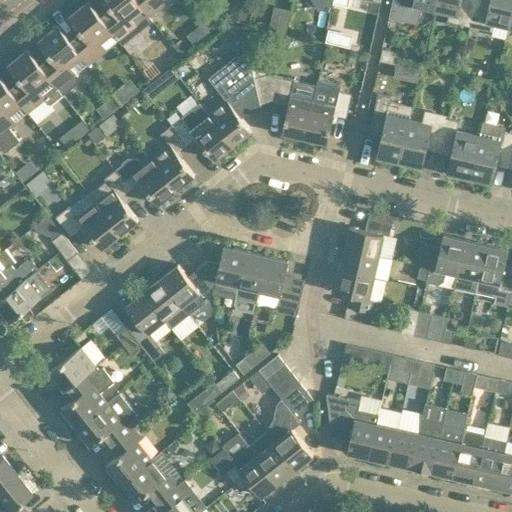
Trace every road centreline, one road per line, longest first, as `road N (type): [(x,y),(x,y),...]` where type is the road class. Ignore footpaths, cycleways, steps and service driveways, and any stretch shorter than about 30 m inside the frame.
road 1 (residential): [(0,368),(239,177),(265,165),(511,219)]
road 2 (residential): [(487,511),(328,476),(282,511)]
road 3 (residential): [(99,511),(0,394)]
